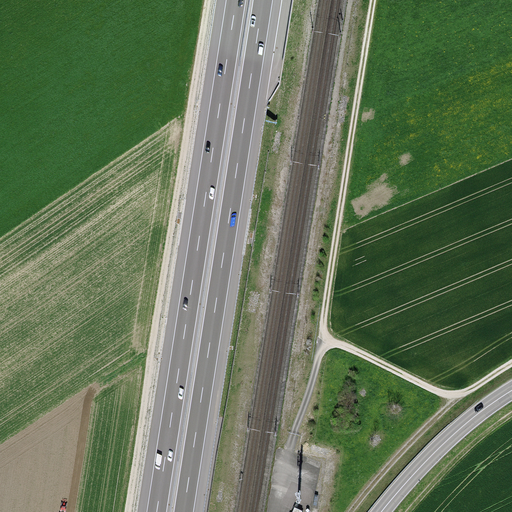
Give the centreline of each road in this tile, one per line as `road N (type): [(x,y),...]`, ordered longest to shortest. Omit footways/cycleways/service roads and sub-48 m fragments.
road 1 (track): [(127,511),(207,0)]
road 2 (motorway): [(236,0),(156,511)]
road 3 (motorway): [(183,511),(262,0)]
road 4 (track): [(373,0),(322,337)]
road 5 (track): [(322,337),(448,393),(511,362)]
road 6 (track): [(322,337),(271,511)]
road 7 (trunk): [(511,390),(440,446),(381,511)]
road 8 (track): [(463,392),(350,511)]
road 9 (track): [(511,413),(408,511)]
